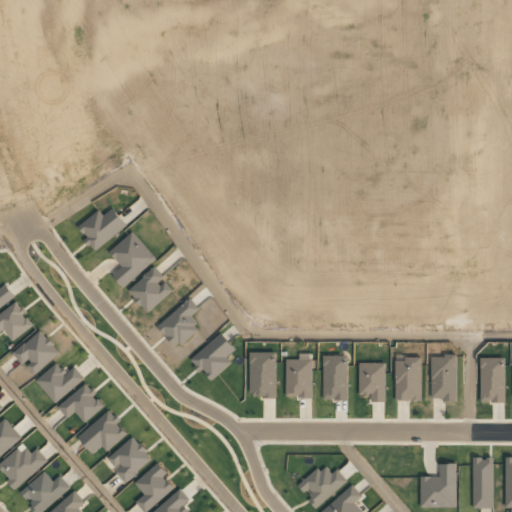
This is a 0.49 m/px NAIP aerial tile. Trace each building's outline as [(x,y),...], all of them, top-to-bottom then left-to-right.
[(79,226),(88,238),(86,240),(95,251),(127,225),(113,208),(103,215),(99,210),(79,226)] [(109,252),(122,266),(112,275),(124,287),(156,258),(132,231),(109,252)] [(127,291),(147,313),(173,291),(163,280),(165,278),(155,266),(127,291)] [(0,307),(16,296),(6,284),(0,288),(0,307)] [(176,348),(199,327),(190,317),(199,309),(189,298),(157,327),(176,348)] [(14,341),(33,324),(23,313),(25,311),(15,300),(0,313),(0,332),(3,330),(14,341)] [(35,375),(60,352),(40,330),(13,354),(24,366),(25,364),(35,375)] [(190,361),(200,371),(202,370),(212,380),(231,362),(227,358),(236,349),(220,332),(190,361)] [(276,352),(250,352),(250,397),(276,397),(276,352)] [(285,397),(311,397),(312,354),(299,354),(299,359),(286,359),(285,397)] [(323,354),(323,400),(347,400),(348,355),(323,354)] [(431,400),(456,400),(456,356),(431,355),(431,400)] [(421,400),(422,357),(405,357),(405,361),(395,361),(395,400),(421,400)] [(481,358),(481,401),(489,401),(489,400),(492,400),(492,401),(504,401),(505,358),(481,358)] [(54,403),(85,379),(75,366),(66,373),(58,363),(36,380),(54,403)] [(359,396),(371,396),(371,402),(385,402),(385,363),(358,363),(359,396)] [(75,412),(84,423),(105,406),(87,383),(58,406),(67,418),(75,412)] [(117,423),(119,421),(109,410),(78,437),(93,453),(102,445),(107,451),(127,433),(117,423)] [(124,482),(153,459),(134,436),(107,458),(116,469),(115,470),(124,482)] [(472,457),(472,507),(493,508),(493,457),(487,457),(487,460),(481,460),(481,457),(472,457)] [(163,475),(166,473),(158,463),(134,482),(144,495),(136,502),(144,511),(145,511),(174,488),(163,475)] [(311,499),(309,500),(315,508),(348,481),(337,468),(331,473),(324,464),(299,484),(311,499)] [(456,464),(439,464),(439,476),(420,477),(420,508),(457,507),(456,464)] [(363,511),(356,503),(363,496),(352,484),(320,511),(363,511)] [(190,500),(181,489),(151,511),(188,511),(183,505),(190,500)] [(81,511),(79,508),(85,503),(75,491),(49,511),(81,511)]
